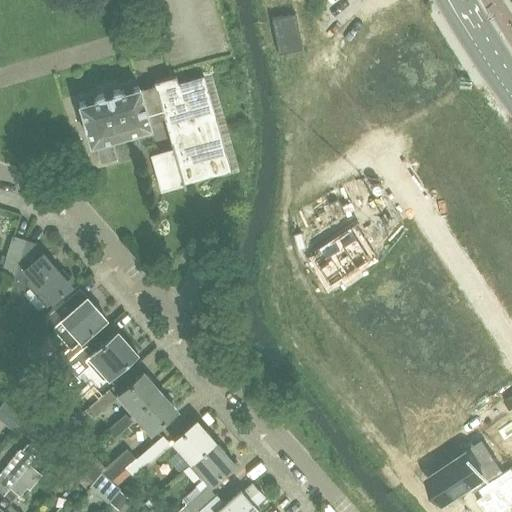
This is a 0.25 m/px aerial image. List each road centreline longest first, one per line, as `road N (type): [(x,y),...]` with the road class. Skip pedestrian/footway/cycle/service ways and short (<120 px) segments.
road 1 (residential): [(384,0),(299,93),(285,235),(313,301),(382,381),(405,462),(437,511)]
road 2 (unclassified): [(0,171),(70,199),(348,511)]
road 3 (residential): [(511,348),(383,150)]
